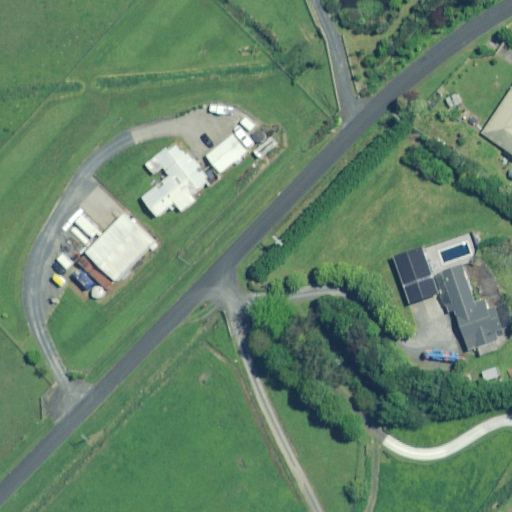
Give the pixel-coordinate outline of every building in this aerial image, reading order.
[(511,92),(484,134),(511,152),(511,92)] [(248,152),(235,135),(208,156),(221,173),(248,152)] [(209,182),(177,141),(148,165),(155,175),(165,167),(172,176),(144,198),(159,217),(177,203),(183,211),(196,201),(191,196),(209,182)] [(154,243),(126,215),(89,253),(117,281),(154,243)] [(426,265),(423,256),(408,261),(410,270),(426,265)] [(462,265),(413,283),(419,302),(441,294),(447,312),(455,309),(470,350),(478,347),(481,356),(503,348),(498,333),(506,330),(498,309),(490,312),(486,301),(476,305),(462,265)]
